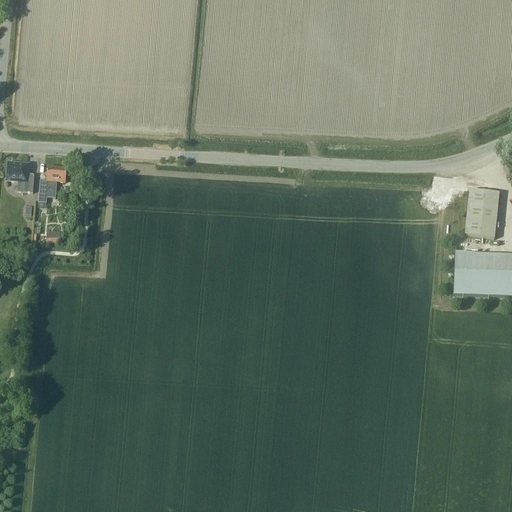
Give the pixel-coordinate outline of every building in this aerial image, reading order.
[(8,165),(6,182),(18,183),(17,193),(32,194),(34,177),(27,177),(27,166),(8,165)] [(47,168),(46,182),(40,181),(38,204),(46,205),(46,199),(55,200),(56,184),(65,184),(66,170),(47,168)] [(494,240),(499,195),(469,192),(464,237),(494,240)] [(60,234),(46,235),(46,245),(60,245),(60,234)] [(511,257),(454,255),(453,298),(511,300),(511,257)]
